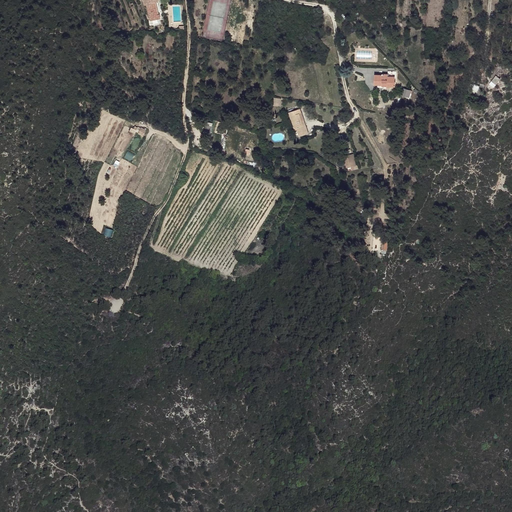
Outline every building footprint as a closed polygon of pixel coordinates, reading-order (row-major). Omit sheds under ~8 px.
[(162,0),(148,0),(148,1),(150,2),(151,17),(161,17),(161,13),(159,13),(158,2),(162,2),(162,0)] [(380,76),(374,75),(373,84),(384,86),(384,89),(388,90),(388,88),(394,88),(395,84),(393,83),(393,78),(387,78),(387,75),(380,74),(380,76)] [(496,75),(492,81),(496,85),(501,79),(496,75)] [(281,106),(282,98),(273,97),(273,106),(281,106)] [(300,110),(289,114),(295,130),(297,129),(300,137),(309,134),(307,127),(304,128),(300,115),(302,114),(300,110)] [(140,130),(138,128),(136,132),(137,133),(138,134),(143,137),(146,131),(141,129),(140,130)] [(352,170),(357,169),(355,154),(344,155),(346,167),(351,167),(352,170)]
